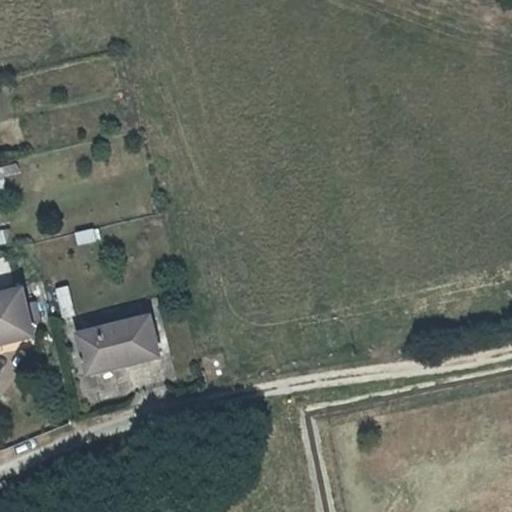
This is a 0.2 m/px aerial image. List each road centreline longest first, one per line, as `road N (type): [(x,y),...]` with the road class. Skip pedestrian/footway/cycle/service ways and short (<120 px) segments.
road 1 (track): [(511,350),(187,404)]
road 2 (residential): [(0,476),(187,404)]
